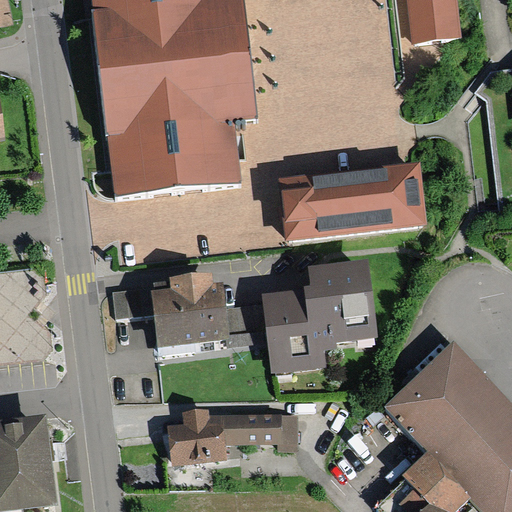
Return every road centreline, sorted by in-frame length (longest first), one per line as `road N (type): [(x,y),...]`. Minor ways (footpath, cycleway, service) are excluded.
road 1 (residential): [(49,51),(93,389)]
road 2 (residential): [(93,389),(109,511)]
